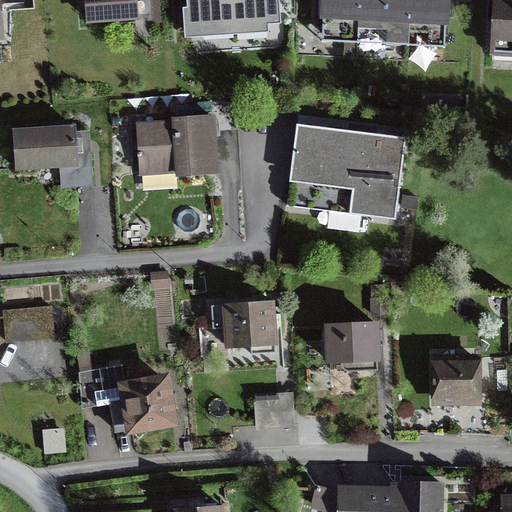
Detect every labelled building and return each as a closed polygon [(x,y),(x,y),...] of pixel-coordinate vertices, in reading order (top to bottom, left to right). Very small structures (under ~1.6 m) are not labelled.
[(86,0),(88,19),(150,15),(148,0),(86,0)] [(296,17),(296,0),(189,0),(190,13),(186,13),(188,38),(266,33),(266,25),(278,24),(278,19),(296,17)] [(359,43),(359,28),(360,0),(323,0),(322,33),(357,41),(357,43),(359,43)] [(409,0),(360,0),(359,28),(387,29),(387,44),(408,45),(409,0)] [(409,0),(408,45),(409,45),(410,31),(429,32),(428,46),(445,47),(447,0),(409,0)] [(511,0),(494,0),(492,51),(511,51),(511,0)] [(178,175),(216,172),(212,116),(175,119),(175,121),(137,124),(140,171),(168,169),(168,162),(178,162),(178,175)] [(298,125),(288,201),(289,201),(364,210),(363,214),(395,218),(405,139),(298,125)] [(75,127),(14,131),(17,169),(59,166),(60,188),(93,186),(91,152),(76,153),(75,127)] [(273,301),(211,305),(213,328),(226,327),(227,347),(251,345),(251,354),(276,352),(273,301)] [(51,306),(3,311),(6,341),(54,336),(51,306)] [(376,323),(328,325),(330,362),(357,361),(357,371),(378,370),(376,323)] [(476,358),(436,359),(437,402),(476,401),(476,358)] [(172,421),(165,379),(125,386),(122,365),(79,372),(82,406),(111,400),(116,430),(172,421)] [(296,392),(253,395),(255,426),(297,424),(296,392)] [(69,452),(68,429),(50,429),(50,452),(69,452)] [(339,492),(338,511),(440,511),(441,483),(400,482),(400,488),(340,487),(339,492)] [(511,511),(511,499),(506,500),(506,505),(495,506),(489,511),(511,511)] [(190,507),(173,509),(173,511),(221,511),(221,505),(205,506),(204,502),(190,503),(190,507)]
